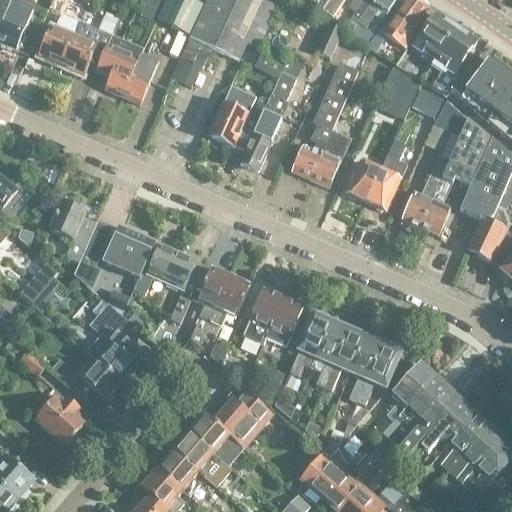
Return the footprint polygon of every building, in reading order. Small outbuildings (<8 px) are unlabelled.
[(0,0),(0,33),(12,5),(0,0)] [(53,0),(47,15),(60,21),(69,1),(68,0),(53,0)] [(149,0),(141,18),(125,10),(109,45),(135,56),(135,55),(142,58),(143,57),(147,47),(156,24),(167,0),(186,0),(206,8),(209,0),(149,0)] [(186,0),(167,0),(156,24),(190,40),(189,42),(190,43),(206,8),(186,0)] [(209,0),(206,8),(190,43),(182,61),(193,66),(192,68),(203,73),(203,71),(215,76),(222,61),(210,56),(211,54),(200,50),(201,48),(240,66),(241,63),(248,49),(248,48),(259,53),(283,0),(209,0)] [(299,0),(332,22),(347,0),(299,0)] [(376,0),(355,0),(355,1),(349,9),(356,14),(343,33),(345,34),(350,38),(376,0)] [(399,0),(376,0),(350,38),(361,46),(369,34),(365,31),(378,12),(387,18),(399,0)] [(384,26),(378,35),(367,50),(377,55),(385,40),(405,54),(417,36),(413,33),(429,8),(417,0),(407,0),(388,29),(384,26)] [(13,1),(12,5),(0,33),(0,46),(16,54),(28,28),(26,27),(33,9),(13,1)] [(99,70),(109,45),(119,21),(105,16),(98,33),(80,25),(74,39),(75,40),(62,70),(85,80),(91,66),(99,70)] [(414,52),(420,56),(419,58),(432,68),(456,33),(436,19),(414,52)] [(331,66),(345,34),(327,27),(314,58),(331,66)] [(39,61),(62,70),(75,40),(74,39),(52,30),(39,61)] [(477,46),(456,33),(432,68),(442,74),(432,89),(445,100),(468,70),(464,65),(477,46)] [(248,49),(241,63),(255,69),(254,71),(277,82),(279,83),(286,68),(285,67),(288,61),(264,49),(262,55),(248,49)] [(311,183),(332,135),(361,67),(365,60),(350,53),(343,68),(339,66),(312,127),(317,128),(307,151),(304,150),(293,176),(311,183)] [(105,93),(123,101),(136,72),(140,63),(124,57),(122,61),(120,60),(105,93)] [(136,72),(123,101),(140,109),(160,65),(143,57),(142,58),(140,63),(136,72)] [(271,145),(283,118),(281,117),(303,68),(288,61),(285,67),(286,68),(279,83),(277,82),(265,110),(260,120),(252,116),(237,151),(246,155),(240,167),(259,175),(272,146),(271,145)] [(479,78),(468,70),(445,100),(474,125),(509,77),(490,63),(479,78)] [(403,124),(420,88),(393,70),(384,88),(390,91),(380,113),(403,124)] [(511,79),(509,77),(474,125),(492,140),(511,113),(511,79)] [(256,101),(231,90),(208,140),(233,151),(234,149),(237,151),(252,116),(250,115),(256,101)] [(434,121),(443,103),(421,92),(412,110),(434,121)] [(511,172),(511,158),(468,122),(447,104),(433,128),(460,141),(450,164),(439,159),(421,199),(424,201),(434,178),(443,181),(451,185),(452,181),(471,189),(459,216),(481,225),(487,212),(492,214),(494,209),(498,211),(511,183),(506,180),(511,172)] [(511,113),(492,140),(511,157),(511,113)] [(332,135),(311,183),(329,191),(340,166),(339,166),(349,142),(340,138),(339,139),(332,135)] [(346,197),(366,206),(380,174),(360,165),(346,197)] [(380,174),(366,206),(386,215),(401,183),(380,174)] [(402,225),(420,233),(443,181),(434,178),(424,201),(421,199),(414,197),(402,225)] [(0,214),(1,216),(3,214),(12,222),(34,197),(25,189),(19,189),(15,193),(0,180),(0,214)] [(443,181),(420,233),(438,241),(451,213),(441,208),(451,185),(443,181)] [(79,266),(96,227),(83,222),(86,216),(63,206),(51,235),(65,241),(63,244),(71,248),(66,260),(79,266)] [(487,212),(481,225),(467,254),(492,265),(507,233),(491,226),(498,211),(494,209),(492,214),(487,212)] [(22,231),(19,240),(31,250),(35,234),(22,231)] [(107,261),(120,267),(118,273),(139,282),(153,251),(155,247),(120,231),(107,261)] [(139,282),(135,292),(146,297),(153,281),(165,287),(178,256),(161,249),(159,254),(153,251),(139,282)] [(198,265),(178,256),(165,287),(167,287),(165,291),(175,295),(177,292),(183,294),(170,324),(181,328),(192,303),(195,296),(186,292),(198,265)] [(511,265),(503,275),(511,282),(511,265)] [(213,271),(206,286),(200,284),(195,296),(192,303),(206,309),(201,322),(199,322),(190,343),(200,352),(206,336),(207,337),(232,279),(213,271)] [(251,288),(232,279),(207,337),(216,340),(220,330),(222,331),(228,318),(236,322),(251,288)] [(56,298),(64,290),(55,283),(48,291),(56,298)] [(264,294),(251,323),(244,340),(264,349),(267,342),(284,302),(264,294)] [(304,311),(284,302),(267,342),(285,350),(289,340),(291,341),(304,311)] [(127,325),(108,308),(102,303),(84,324),(109,345),(112,348),(97,365),(120,385),(127,378),(129,380),(136,372),(134,369),(136,367),(134,366),(140,359),(141,358),(141,356),(140,354),(128,344),(130,342),(126,338),(124,341),(118,335),(124,328),(132,334),(139,327),(131,320),(127,325)] [(0,321),(4,324),(12,313),(0,305),(0,321)] [(313,373),(332,327),(315,319),(290,377),(299,381),(304,369),(313,373)] [(324,392),(349,334),(332,327),(313,373),(322,376),(316,389),(324,392)] [(365,341),(349,334),(324,392),(332,395),(342,372),(350,376),(365,341)] [(3,353),(18,366),(37,382),(47,370),(13,341),(3,353)] [(382,348),(365,341),(350,376),(360,380),(350,403),(357,406),(382,348)] [(209,360),(218,368),(221,370),(229,353),(215,347),(209,360)] [(399,356),(382,348),(357,406),(365,409),(375,386),(385,390),(391,376),(392,377),(395,376),(397,370),(396,367),(395,367),(399,356)] [(97,365),(83,382),(79,380),(60,363),(52,373),(86,403),(93,394),(104,404),(106,402),(108,404),(115,395),(113,393),(120,385),(97,365)] [(235,365),(230,375),(249,383),(253,373),(235,365)] [(388,420),(394,425),(434,381),(420,368),(393,398),(401,405),(388,420)] [(258,403),(271,408),(281,383),(269,378),(258,403)] [(434,381),(394,425),(383,438),(389,444),(414,416),(421,423),(448,393),(434,381)] [(448,393),(421,423),(416,428),(424,435),(415,444),(422,450),(461,405),(448,393)] [(243,394),(233,405),(229,401),(211,423),(245,453),(273,420),(243,394)] [(65,449),(84,428),(73,419),(79,413),(68,403),(63,409),(49,397),(43,405),(48,410),(36,423),(65,449)] [(296,411),(278,404),(277,403),(275,410),(290,423),(296,411)] [(461,405),(422,450),(428,456),(442,441),(449,447),(475,418),(461,405)] [(475,418),(449,447),(456,454),(443,469),(449,474),(489,430),(475,418)] [(245,453),(211,423),(210,423),(205,419),(187,440),(212,462),(215,459),(221,465),(232,453),(225,447),(230,442),(244,454),(245,453)] [(351,435),(358,427),(349,423),(344,432),(351,435)] [(489,430),(449,474),(456,481),(469,466),(476,472),(502,442),(489,430)] [(212,462),(187,440),(169,461),(200,489),(200,488),(194,482),(199,477),(205,483),(216,470),(210,464),(212,462)] [(329,460),(340,447),(329,440),(319,452),(329,460)] [(511,450),(502,442),(476,472),(484,479),(470,494),(477,499),(511,459),(511,450)] [(2,458),(0,460),(0,487),(17,503),(33,485),(2,458)] [(335,511),(384,511),(324,460),(304,484),(335,511)] [(200,489),(169,461),(150,482),(182,510),(185,506),(178,501),(183,495),(190,501),(200,489)] [(239,496),(247,486),(237,478),(229,487),(239,496)] [(180,511),(182,510),(150,482),(142,492),(151,500),(142,511),(136,506),(135,507),(141,511),(180,511)] [(375,502),(386,511),(416,511),(419,509),(415,506),(427,493),(417,484),(397,507),(391,502),(402,489),(393,482),(382,494),(375,502)] [(9,511),(17,503),(0,487),(0,511),(9,511)] [(300,496),(286,511),(308,511),(312,508),(300,496)]
